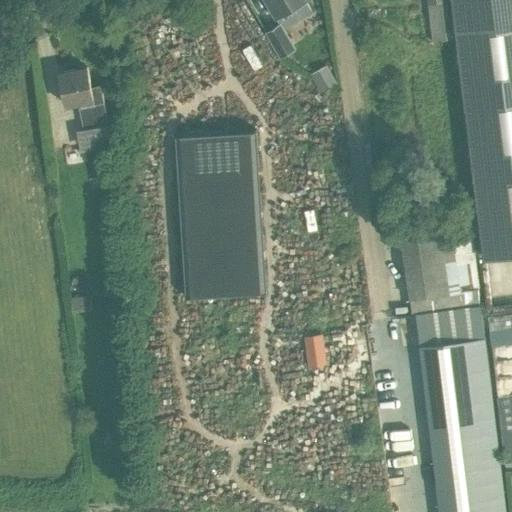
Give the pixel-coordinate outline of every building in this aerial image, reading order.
[(267,0),(276,15),(301,0),(267,0)] [(511,0),(453,0),(481,232),(511,228),(511,0)] [(281,54),(295,46),(281,22),(267,31),(281,54)] [(90,87),(86,65),(60,70),(66,105),(81,102),(82,107),(79,107),(84,128),(78,129),(82,149),(113,143),(110,123),(108,123),(101,85),(90,87)] [(267,291),(257,129),(176,134),(186,296),(267,291)] [(451,231),(401,238),(409,297),(459,290),(451,231)] [(440,511),(505,511),(479,303),(415,311),(440,511)] [(325,331),(307,333),(310,363),(328,362),(325,331)]
